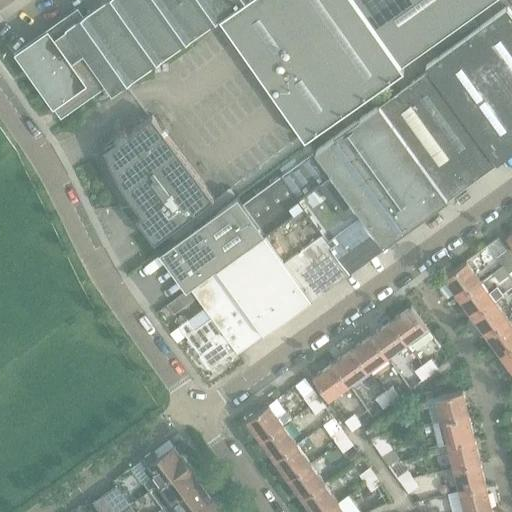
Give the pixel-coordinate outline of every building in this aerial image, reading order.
[(78,8),(16,51),(16,52),(61,116),(106,85),(109,89),(112,94),(220,18),(221,18),(246,0),(106,0),(84,16),(78,8)] [(352,0),(246,0),(221,18),(305,139),(404,70),(400,65),(399,66),(352,0)] [(352,0),(399,66),(400,65),(431,43),(465,18),(470,15),(490,0),(352,0)] [(439,55),(426,65),(428,69),(497,163),(511,151),(511,13),(507,6),(478,27),(439,55)] [(431,43),(439,55),(478,27),(470,15),(465,18),(431,43)] [(428,69),(379,105),(448,199),(497,163),(428,69)] [(378,103),(314,150),(383,246),(448,199),(379,105),(378,103)] [(117,137),(104,147),(111,166),(121,184),(132,201),(141,213),(136,217),(155,242),(214,197),(152,114),(129,132),(125,127),(114,135),(117,137)] [(314,150),(282,174),(351,269),(383,246),(314,150)] [(282,174),(242,203),(265,233),(312,298),(351,269),(282,174)] [(237,196),(159,253),(165,260),(186,290),(191,288),(205,277),(217,269),(216,268),(265,233),(242,203),(237,196)] [(265,233),(216,268),(217,269),(263,333),(312,298),(265,233)] [(511,255),(507,249),(496,257),(502,265),(511,258),(511,255)] [(511,258),(502,265),(508,273),(511,270),(511,258)] [(466,262),(444,277),(459,297),(480,282),(466,262)] [(502,265),(493,272),(499,281),(509,274),(508,273),(502,265)] [(205,277),(191,288),(199,299),(205,307),(212,317),(235,349),(238,352),(263,333),(217,269),(205,277)] [(480,282),(459,297),(459,298),(473,317),(494,301),(494,300),(502,294),(497,286),(488,293),(480,282)] [(494,301),(473,317),(487,336),(508,320),(494,301)] [(188,319),(179,326),(186,336),(209,368),(235,349),(212,317),(205,307),(188,319)] [(411,307),(391,321),(406,343),(407,342),(412,350),(432,336),(426,328),(411,307)] [(511,325),(508,320),(487,336),(501,355),(511,347),(511,325)] [(391,321),(372,335),(387,356),(406,343),(391,321)] [(186,336),(179,326),(170,332),(177,342),(186,336)] [(372,335),(352,349),(368,370),(387,356),(372,335)] [(511,347),(501,355),(511,370),(511,347)] [(352,349),(333,363),(348,384),(368,370),(352,349)] [(430,359),(423,365),(430,375),(437,369),(430,359)] [(333,363),(313,377),(328,399),(348,384),(333,363)] [(423,365),(415,371),(422,380),(430,375),(423,365)] [(393,386),(384,393),(391,403),(400,396),(393,386)] [(427,399),(426,399),(433,424),(443,422),(469,415),(463,390),(433,397),(427,399)] [(313,391),(304,398),(310,405),(319,399),(313,391)] [(384,393),(376,399),(383,409),(391,403),(384,393)] [(319,399),(310,405),(315,413),(324,407),(319,399)] [(268,405),(247,420),(261,440),(282,425),(292,418),(289,413),(285,409),(276,416),(268,405)] [(353,415),(345,421),(352,431),(360,425),(353,415)] [(469,415),(443,422),(449,445),(475,438),(469,415)] [(375,422),(364,430),(371,440),(376,446),(377,447),(385,441),(387,440),(375,422)] [(301,438),(306,447),(331,434),(326,424),(301,438)] [(282,425),(261,440),(274,459),(296,444),(282,425)] [(341,430),(332,436),(337,444),(346,437),(341,430)] [(346,437),(337,444),(343,452),(352,445),(346,437)] [(475,438),(449,445),(454,468),(480,462),(475,438)] [(169,439),(153,451),(158,457),(174,446),(169,439)] [(385,441),(377,447),(382,455),(389,465),(399,458),(400,458),(393,447),(393,448),(387,440),(385,441)] [(296,444),(274,459),(288,479),(310,464),(296,444)] [(141,460),(132,467),(142,481),(150,491),(188,463),(181,454),(180,454),(174,446),(158,457),(153,451),(141,460)] [(355,450),(347,456),(351,462),(360,456),(355,450)] [(399,458),(389,465),(397,477),(403,485),(411,479),(413,477),(408,469),(407,469),(399,458)] [(480,462),(454,468),(460,491),(486,485),(480,462)] [(188,463),(150,491),(162,508),(200,481),(194,473),(195,473),(188,463)] [(310,464),(288,479),(302,498),(323,483),(310,464)] [(369,469),(360,475),(365,483),(374,477),(369,469)] [(374,477),(365,483),(370,490),(379,484),(374,477)] [(411,479),(403,485),(408,493),(417,487),(419,485),(413,477),(411,479)] [(200,481),(162,508),(165,511),(193,511),(212,498),(200,481)] [(323,483),(302,498),(311,511),(324,511),(337,503),(323,483)] [(116,485),(104,493),(117,511),(122,511),(131,506),(116,485)] [(486,485),(460,491),(465,511),(476,511),(492,508),(486,485)] [(117,511),(104,493),(92,502),(99,511),(117,511)] [(222,511),(212,498),(193,511),(222,511)] [(343,511),(337,503),(324,511),(343,511)]
